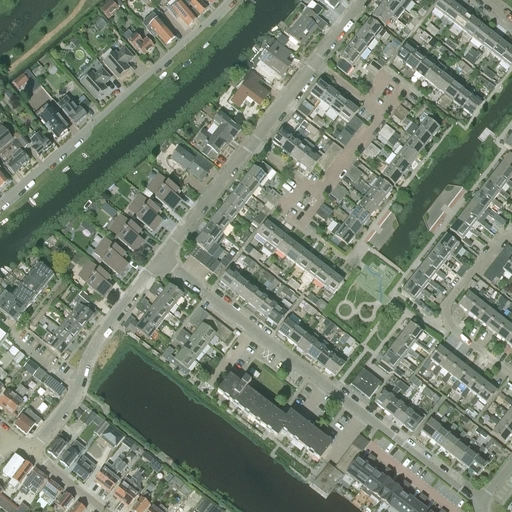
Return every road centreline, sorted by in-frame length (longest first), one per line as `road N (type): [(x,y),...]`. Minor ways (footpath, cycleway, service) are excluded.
road 1 (residential): [(0,202),(228,0)]
road 2 (residential): [(511,228),(441,316),(511,375)]
road 3 (residential): [(80,387),(85,363),(158,258)]
road 4 (residential): [(158,258),(251,141)]
road 5 (residential): [(480,503),(362,414)]
road 6 (residential): [(362,414),(251,331)]
